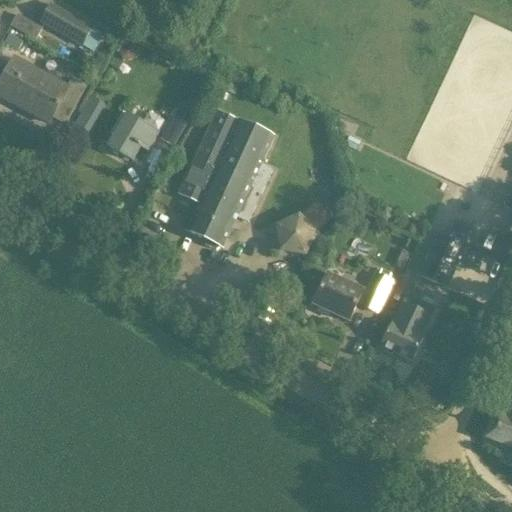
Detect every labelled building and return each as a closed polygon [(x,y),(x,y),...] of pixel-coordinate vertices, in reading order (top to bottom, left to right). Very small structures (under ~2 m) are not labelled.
[(92,30),(51,7),(41,25),(82,48),(92,30)] [(0,100),(48,127),(52,120),(65,127),(85,91),(70,83),(67,87),(13,58),(0,82),(0,100)] [(358,125),(383,136),(409,76),(384,65),(358,125)] [(173,149),(194,113),(179,106),(160,141),(173,149)] [(274,138),(216,114),(184,181),(178,196),(199,206),(186,233),(222,250),(236,219),(247,224),(273,171),(262,166),(274,138)] [(132,162),(140,149),(148,153),(159,135),(126,117),(108,148),(132,162)] [(313,236),(330,220),(314,204),(298,220),(279,229),(282,251),(304,255),(313,236)] [(470,247),(438,232),(417,277),(449,292),(470,247)] [(359,307),(378,316),(393,283),(374,274),(359,307)] [(348,325),(364,292),(328,275),(312,308),(348,325)] [(392,325),(380,348),(410,363),(422,340),(420,339),(435,310),(411,298),(397,328),(392,325)] [(511,449),(511,360),(511,361),(483,439),(511,449)] [(420,503),(413,499),(410,503),(418,507),(420,503)]
